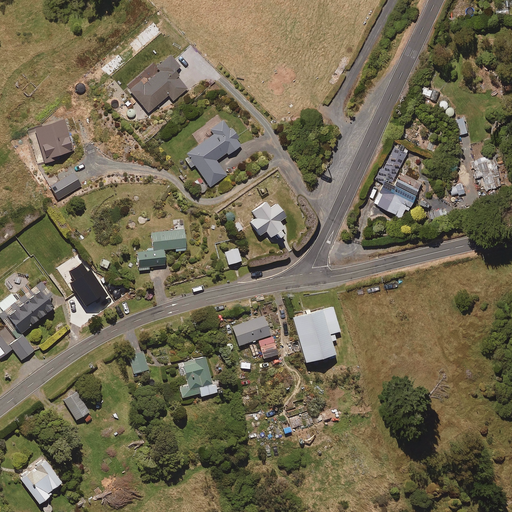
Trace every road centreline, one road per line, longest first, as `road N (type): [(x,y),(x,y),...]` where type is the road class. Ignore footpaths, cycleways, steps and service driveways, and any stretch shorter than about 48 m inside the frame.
road 1 (secondary): [(0,408),(127,324),(313,279)]
road 2 (residential): [(313,279),(311,267),(436,0)]
road 3 (secondary): [(313,279),(511,234)]
